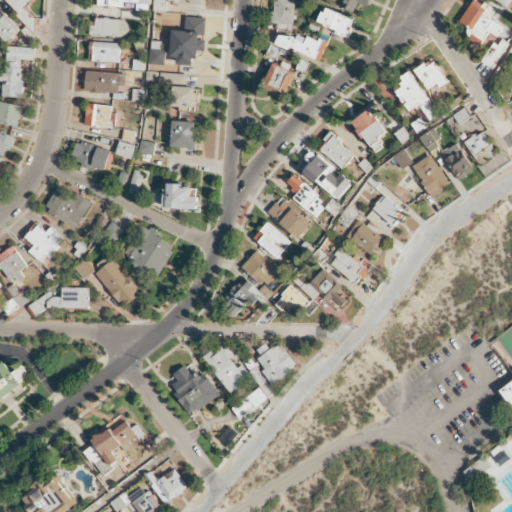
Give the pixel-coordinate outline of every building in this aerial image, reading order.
[(6,0),(29,26),(25,29),(29,33),(40,24),(24,7),(31,0),(6,0)] [(166,0),(154,0),(154,11),(166,11),(166,0)] [(273,0),(272,27),(294,27),(294,0),(273,0)] [(370,0),(343,0),(341,7),(354,11),(357,2),(369,6),(370,0)] [(490,19),(495,10),(477,0),(472,0),(459,22),(469,28),(464,35),(480,45),(488,31),(497,37),(503,27),(490,19)] [(148,18),(149,4),(137,3),(137,18),(148,18)] [(319,25),(348,35),(354,18),(325,8),(319,25)] [(0,32),(10,42),(21,30),(1,10),(0,11),(0,32)] [(171,57),(178,57),(177,65),(195,66),(196,50),(205,51),(206,37),(205,37),(206,17),(185,16),(185,31),(173,30),(171,57)] [(90,26),(90,35),(122,34),(122,18),(96,19),(96,26),(90,26)] [(320,61),(328,41),(319,38),(316,45),(282,30),(276,43),(320,61)] [(164,41),(151,41),(150,64),(163,65),(164,41)] [(119,62),(120,43),(91,42),(90,61),(119,62)] [(267,54),(277,59),(282,49),(271,45),(267,54)] [(21,97),(23,60),(34,60),(35,48),(8,47),(7,72),(0,72),(0,73),(0,80),(3,81),(3,97),(21,97)] [(311,64),(301,59),(296,68),(306,73),(311,64)] [(448,82),(434,62),(427,67),(424,63),(414,70),(427,90),(437,84),(439,88),(448,82)] [(267,93),(283,100),(294,72),(273,63),(266,81),(271,83),(267,93)] [(419,105),(429,120),(438,114),(410,70),(390,84),(409,112),(419,105)] [(125,86),(126,73),(86,72),(85,92),(118,93),(119,86),(125,86)] [(198,87),(173,86),(173,107),(197,108),(198,87)] [(21,105),(0,102),(0,123),(19,126),(21,105)] [(115,106),(87,104),(86,125),(114,127),(115,106)] [(385,131),(369,109),(352,122),(375,153),(385,145),(378,136),(385,131)] [(195,148),(196,122),(172,121),(171,147),(195,148)] [(0,153),(7,156),(14,138),(0,131),(0,153)] [(134,139),(134,131),(124,131),(123,139),(134,139)] [(477,163),(495,154),(484,131),(466,140),(477,163)] [(355,154),(329,133),(323,140),(326,142),(320,150),(343,168),(355,154)] [(139,152),(153,155),(156,143),(142,140),(139,152)] [(77,141),(72,162),(105,171),(111,150),(77,141)] [(135,144),(119,141),(116,155),(133,158),(135,144)] [(443,157),(459,180),(474,169),(458,146),(443,157)] [(412,163),(405,149),(394,155),(401,169),(412,163)] [(351,183),(340,173),(337,178),(328,171),(332,165),(319,154),(314,160),(309,156),(300,167),(338,199),(351,183)] [(449,186),(432,154),(413,165),(430,196),(449,186)] [(144,173),(133,171),(129,193),(139,195),(144,173)] [(317,217),(328,205),(295,174),(284,186),(317,217)] [(199,197),(192,196),(192,185),(165,184),(164,208),(198,209),(199,197)] [(79,227),(90,202),(57,186),(45,211),(79,227)] [(311,224),(282,197),(269,212),(298,239),(311,224)] [(125,229),(112,221),(100,239),(113,247),(125,229)] [(346,240),(373,255),(384,236),(356,221),(346,240)] [(254,238),(277,258),(291,243),(268,222),(254,238)] [(51,227),(47,231),(36,223),(23,238),(33,247),(29,251),(43,263),(59,244),(57,242),(62,236),(51,227)] [(177,245),(146,226),(124,262),(155,281),(177,245)] [(23,276),(20,271),(27,266),(14,245),(0,254),(0,264),(12,283),(23,276)] [(330,264),(358,283),(368,268),(340,249),(330,264)] [(265,288),(279,272),(257,251),(242,266),(265,288)] [(123,308),(141,295),(115,259),(96,272),(123,308)] [(309,284),(329,303),(333,299),(341,307),(348,301),(338,291),(342,287),(322,269),(309,284)] [(220,301),(237,318),(260,294),(243,277),(220,301)] [(275,303),(290,317),(306,299),(291,285),(275,303)] [(89,308),(90,288),(62,287),(62,298),(31,298),(31,314),(44,314),(44,307),(89,308)] [(297,366),(280,342),(257,359),(265,368),(261,371),(272,385),(297,366)] [(230,393),(247,381),(230,357),(233,355),(228,347),(224,350),(220,344),(203,356),(230,393)] [(13,373),(5,361),(0,364),(0,401),(23,386),(20,381),(29,375),(23,366),(13,373)] [(220,395),(205,372),(196,378),(188,364),(173,374),(178,381),(171,386),(190,415),(220,395)] [(511,381),(500,390),(511,407),(511,431),(511,432),(511,431),(511,381)] [(232,408),(240,419),(268,398),(260,387),(232,408)] [(101,475),(124,460),(121,455),(147,438),(137,424),(131,428),(126,421),(114,429),(111,424),(91,437),(95,443),(85,450),(101,475)] [(220,439),(228,446),(238,433),(230,426),(220,439)] [(151,471),(145,476),(166,505),(189,487),(174,468),(158,480),(151,471)] [(45,482),(44,480),(19,497),(30,511),(64,511),(78,503),(57,473),(45,482)] [(128,497),(139,511),(163,511),(164,511),(144,485),(128,497)]
